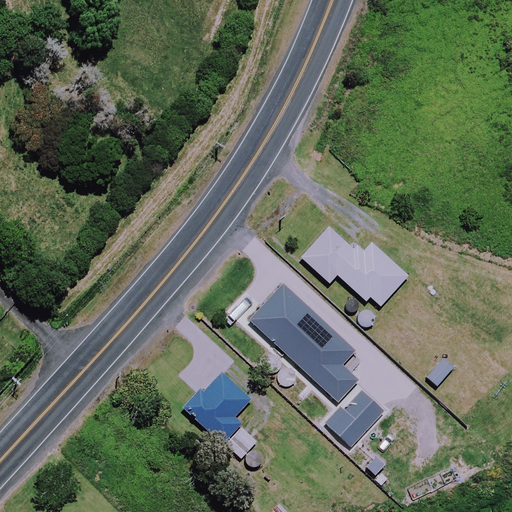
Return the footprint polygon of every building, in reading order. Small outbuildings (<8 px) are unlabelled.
[(363,263),(326,229),(298,260),(327,285),(338,273),(347,281),(363,263)] [(417,255),(407,247),(391,266),(402,274),(417,255)] [(309,314),(279,288),(248,324),(285,356),(295,344),(303,351),(321,330),(307,317),(309,314)] [(249,401),(220,374),(202,393),(199,390),(181,410),(220,446),(239,425),(233,419),(249,401)] [(261,444),(242,428),(224,449),(244,465),(261,444)]
